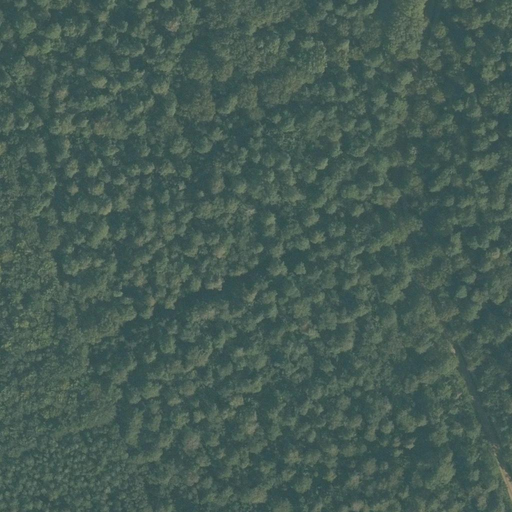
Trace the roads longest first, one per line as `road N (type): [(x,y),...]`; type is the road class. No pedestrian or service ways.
road 1 (track): [(511,153),(82,339),(0,348)]
road 2 (track): [(431,0),(397,166),(398,218),(511,491)]
road 3 (track): [(150,511),(0,137)]
